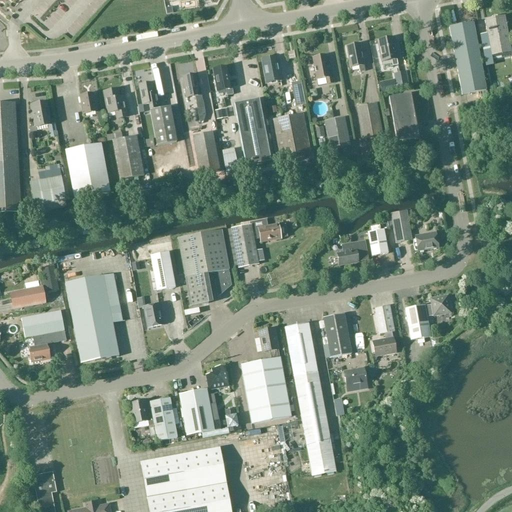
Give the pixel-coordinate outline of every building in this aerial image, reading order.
[(504,17),(485,21),(491,56),(511,53),(504,17)] [(450,28),(456,62),(480,57),(473,23),(450,28)] [(393,67),(398,66),(397,60),(393,38),(378,41),(382,63),(391,61),(393,67)] [(350,69),(358,67),(360,73),(365,72),(360,45),(346,47),(350,69)] [(289,61),(295,59),(294,52),(287,53),(289,61)] [(327,85),(333,84),(332,78),(330,78),(325,56),(312,59),(316,81),(325,79),(327,85)] [(266,84),(280,82),(276,58),(273,59),(271,57),(268,57),(266,58),(265,60),(262,61),(266,84)] [(480,57),(456,62),(463,96),(486,92),(480,57)] [(158,74),(158,80),(165,80),(165,72),(156,72),(156,70),(167,69),(167,61),(151,62),(151,74),(158,74)] [(227,96),(233,95),(232,89),(230,89),(226,68),(213,70),(217,92),(226,91),(227,96)] [(396,90),(409,88),(406,72),(393,75),(396,90)] [(196,103),(202,102),(201,95),(199,96),(196,75),(182,78),(186,99),(195,97),(196,103)] [(157,147),(176,143),(170,107),(159,110),(157,102),(155,103),(152,84),(139,86),(142,106),(149,104),(150,111),(157,147)] [(117,120),(127,118),(125,103),(121,104),(118,90),(103,93),(107,114),(115,113),(117,120)] [(94,94),(80,97),(83,115),(97,113),(94,94)] [(409,96),(390,100),(394,123),(393,123),(397,142),(418,138),(415,119),(414,119),(409,96)] [(246,167),(271,163),(259,100),(234,105),(246,167)] [(34,127),(30,128),(30,134),(37,133),(36,128),(49,126),(50,132),(49,132),(50,138),(57,137),(55,123),(50,124),(46,103),(31,106),(33,114),(32,114),(34,127)] [(15,104),(0,104),(0,214),(20,214),(15,104)] [(363,140),(382,136),(376,104),(357,108),(363,140)] [(280,161),(310,155),(303,116),(273,121),(280,161)] [(330,152),(350,148),(344,118),(324,122),(330,152)] [(200,176),(220,172),(212,133),(192,137),(200,176)] [(107,137),(108,142),(112,142),(120,181),(143,177),(136,137),(123,140),(121,134),(107,137)] [(74,200),(110,193),(101,145),(65,151),(74,200)] [(40,176),(41,181),(30,183),(35,207),(65,201),(58,165),(46,167),(47,175),(40,176)] [(157,183),(174,179),(173,173),(156,178),(157,183)] [(406,212),(390,215),(396,244),(412,241),(406,212)] [(251,226),(226,231),(233,268),(238,267),(238,269),(258,265),(258,262),(264,261),(262,251),(256,252),(254,241),(260,239),(260,243),(281,239),(278,225),(258,229),(258,233),(252,234),(251,226)] [(178,239),(185,279),(190,307),(208,304),(203,276),(217,273),(219,283),(215,283),(215,281),(214,281),(217,298),(218,298),(218,297),(231,287),(221,231),(178,239)] [(372,257),(388,254),(383,231),(368,234),(372,257)] [(415,241),(414,241),(415,251),(417,251),(417,252),(438,249),(435,234),(415,237),(415,241)] [(339,266),(358,263),(368,261),(365,243),(344,247),(345,253),(337,255),(339,266)] [(168,253),(150,257),(157,292),(175,289),(168,253)] [(68,274),(66,263),(55,265),(57,276),(68,274)] [(44,281),(38,282),(39,289),(42,288),(43,296),(48,295),(48,293),(59,291),(54,265),(49,266),(50,268),(42,270),(44,281)] [(113,275),(65,284),(81,365),(119,357),(112,324),(122,322),(113,275)] [(36,280),(22,284),(24,291),(38,287),(36,280)] [(39,289),(10,294),(13,310),(45,304),(43,296),(42,288),(39,289)] [(425,307),(425,306),(405,310),(411,341),(430,338),(427,318),(433,317),(451,314),(448,296),(430,300),(431,306),(425,307)] [(159,305),(143,308),(147,329),(163,326),(159,305)] [(389,307),(374,309),(379,335),(384,335),(385,340),(372,343),(375,358),(396,354),(393,339),(392,333),(394,333),(389,307)] [(39,347),(28,349),(31,364),(50,360),(47,345),(66,341),(60,312),(20,320),(24,340),(37,337),(39,347)] [(323,319),(323,320),(330,359),(351,355),(343,315),(323,319)] [(284,329),(294,378),(312,477),(335,472),(308,324),(284,329)] [(240,366),(243,383),(251,425),(291,418),(280,359),(278,350),(274,329),(259,332),(262,353),(270,352),(272,360),(240,366)] [(212,374),(206,376),(209,391),(228,387),(224,367),(215,368),(215,369),(211,370),(212,374)] [(345,379),(346,384),(347,388),(366,385),(364,369),(344,373),(344,374),(343,375),(344,378),(345,379)] [(187,437),(214,432),(207,390),(179,396),(187,437)] [(145,402),(130,405),(135,429),(154,426),(157,442),(177,439),(170,399),(150,403),(150,405),(146,406),(145,402)] [(139,465),(146,511),(228,511),(218,451),(139,465)] [(52,473),(32,477),(39,511),(54,511),(51,494),(56,493),(52,473)] [(86,510),(75,511),(109,511),(109,506),(98,508),(97,503),(85,505),(86,510)]
